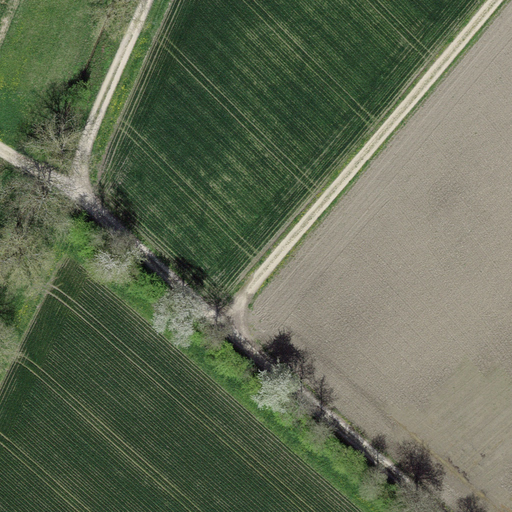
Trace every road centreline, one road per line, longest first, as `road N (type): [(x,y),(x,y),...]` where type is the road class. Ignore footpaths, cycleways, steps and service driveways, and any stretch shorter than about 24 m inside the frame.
road 1 (track): [(445,511),(69,184)]
road 2 (track): [(493,0),(223,322)]
road 3 (track): [(138,0),(69,184)]
